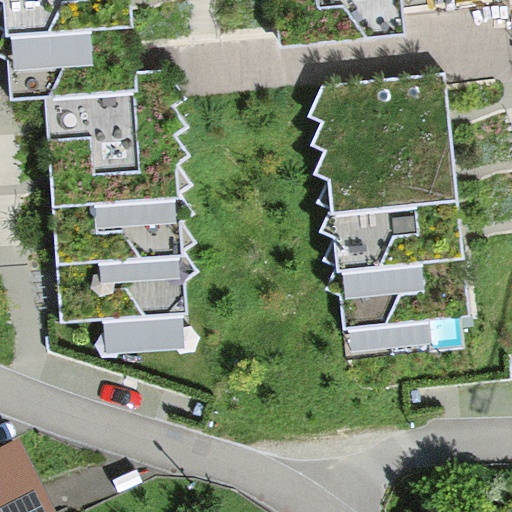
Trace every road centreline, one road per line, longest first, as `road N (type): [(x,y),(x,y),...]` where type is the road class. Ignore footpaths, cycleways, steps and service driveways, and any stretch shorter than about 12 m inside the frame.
road 1 (residential): [(324,507),(245,467),(0,389)]
road 2 (residential): [(511,454),(369,458),(324,507)]
